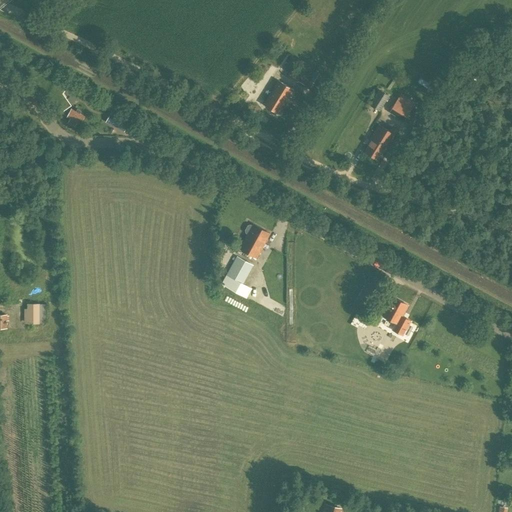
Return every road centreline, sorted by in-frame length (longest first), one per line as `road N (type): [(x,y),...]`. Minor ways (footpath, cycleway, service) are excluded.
road 1 (unclassified): [(511,335),(167,150),(69,138),(5,70)]
road 2 (track): [(150,77),(283,146),(511,228)]
road 3 (track): [(0,2),(150,77)]
